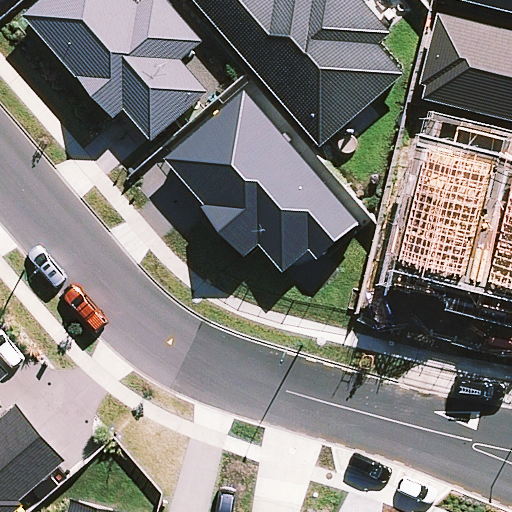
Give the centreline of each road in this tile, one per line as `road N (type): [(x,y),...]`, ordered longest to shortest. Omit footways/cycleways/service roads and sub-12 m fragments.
road 1 (residential): [(0,163),(148,328),(201,362),(302,394)]
road 2 (residential): [(302,394),(511,455)]
road 3 (residential): [(274,511),(302,394)]
